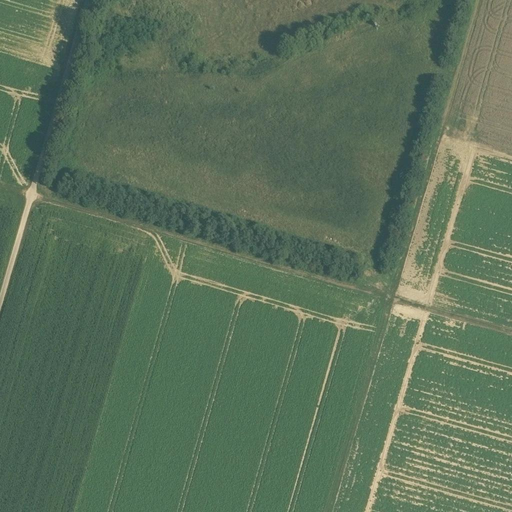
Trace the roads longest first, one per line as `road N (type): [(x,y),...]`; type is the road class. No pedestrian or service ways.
road 1 (track): [(390,301),(30,198)]
road 2 (track): [(329,511),(390,301),(511,336)]
road 3 (track): [(87,0),(0,305)]
road 4 (track): [(390,301),(477,0)]
